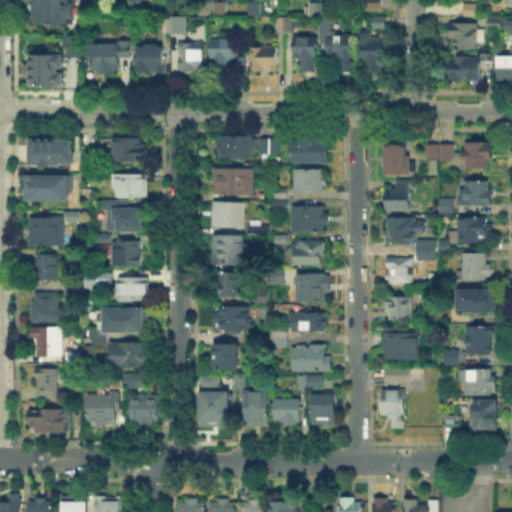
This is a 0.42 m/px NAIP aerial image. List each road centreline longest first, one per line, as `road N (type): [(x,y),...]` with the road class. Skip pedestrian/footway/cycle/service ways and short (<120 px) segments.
road 1 (residential): [(0,0),(1,460)]
road 2 (residential): [(178,111),(177,444),(166,460)]
road 3 (residential): [(355,111),(359,461)]
road 4 (residential): [(166,460),(511,461)]
road 5 (residential): [(178,111),(412,111)]
road 6 (residential): [(0,122),(21,110),(178,111)]
road 7 (residential): [(0,460),(166,460)]
